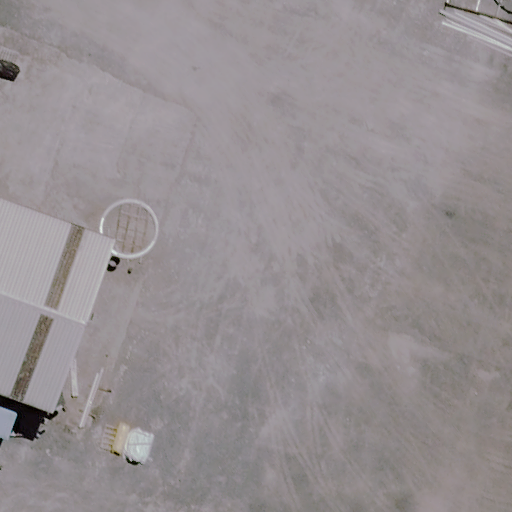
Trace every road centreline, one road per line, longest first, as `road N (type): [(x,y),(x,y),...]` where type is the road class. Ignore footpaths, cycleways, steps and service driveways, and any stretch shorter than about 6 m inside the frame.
road 1 (unknown): [(291,84),(249,239),(155,511)]
road 2 (unknown): [(45,0),(291,84)]
road 3 (unknown): [(291,84),(511,148)]
